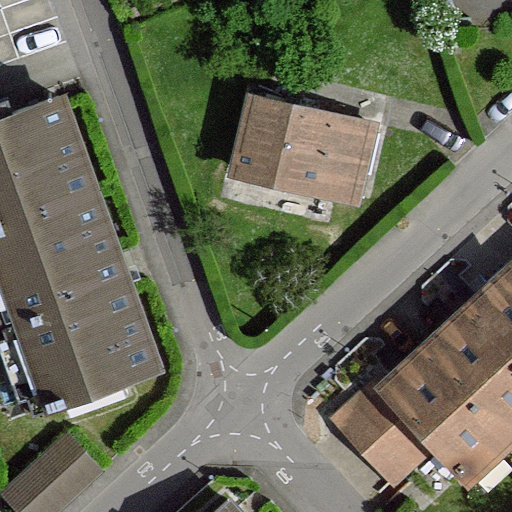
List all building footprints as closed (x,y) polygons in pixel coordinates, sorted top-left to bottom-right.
[(377,125),(257,98),(240,175),(360,202),(377,125)] [(61,100),(0,121),(0,282),(46,412),(157,373),(61,100)] [(380,381),(340,418),(401,485),(440,450),(472,485),(511,448),(511,270),(386,387),(380,381)] [(75,437),(12,495),(27,511),(61,511),(106,472),(75,437)] [(246,511),(237,502),(225,511),(246,511)]
